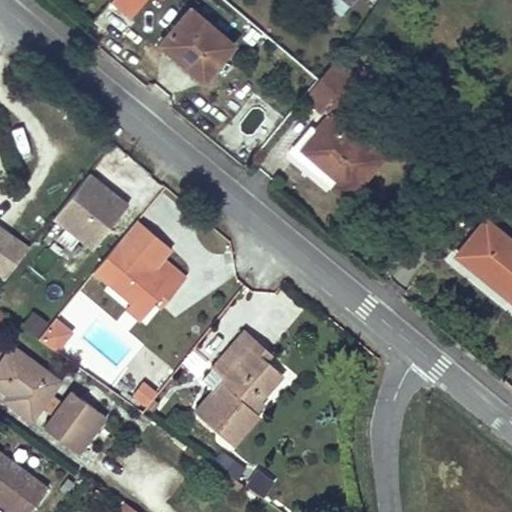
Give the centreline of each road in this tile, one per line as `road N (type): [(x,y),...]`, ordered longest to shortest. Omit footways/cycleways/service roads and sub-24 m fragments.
road 1 (tertiary): [(418,350),(0,6)]
road 2 (residential): [(418,350),(384,400),(390,511)]
road 3 (tertiary): [(511,426),(418,350)]
